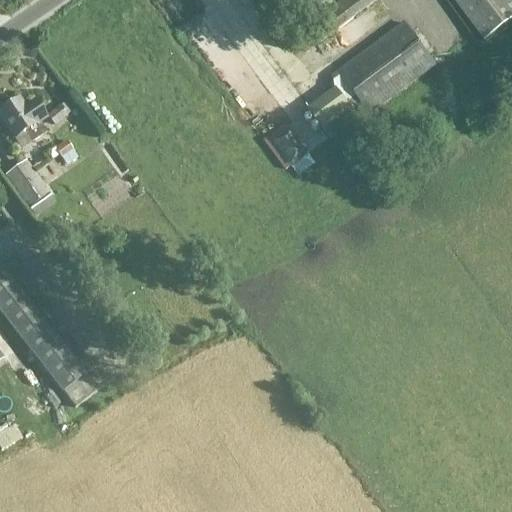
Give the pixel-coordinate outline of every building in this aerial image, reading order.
[(244,0),(223,0),(249,50),(266,41),(244,0)] [(333,3),(336,0),(295,0),(289,5),(306,26),(334,5),(333,3)] [(322,43),(379,1),(378,0),(343,0),(309,26),(322,43)] [(511,24),(511,0),(451,0),(485,44),(511,24)] [(404,23),(331,78),(334,82),(335,91),(308,112),(330,141),(359,120),(348,105),(356,99),(370,118),(437,67),(404,23)] [(306,55),(312,70),(345,56),(339,42),(306,55)] [(149,79),(160,97),(170,91),(159,73),(149,79)] [(20,101),(0,113),(0,119),(22,152),(47,134),(42,126),(49,121),(35,101),(24,108),(20,101)] [(55,128),(73,112),(65,103),(47,119),(55,128)] [(268,132),(290,165),(305,155),(285,124),(282,126),(275,115),(258,125),(264,134),(268,132)] [(271,137),(264,141),(281,169),(288,166),(271,137)] [(78,160),(68,143),(56,150),(67,167),(78,160)] [(50,194),(27,162),(3,179),(27,212),(29,211),(35,220),(56,205),(49,195),(50,194)] [(0,311),(76,410),(98,393),(85,376),(93,370),(55,322),(46,329),(0,267),(0,311)]
